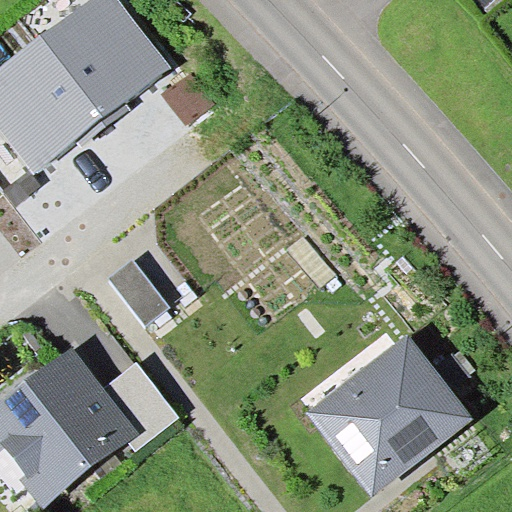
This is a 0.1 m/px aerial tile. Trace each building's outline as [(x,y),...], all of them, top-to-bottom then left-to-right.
[(175,90),(114,10),(47,61),(108,141),(175,90)] [(108,141),(47,61),(0,97),(0,140),(41,193),(108,141)] [(135,256),(110,275),(146,324),(172,305),(135,256)] [(410,326),(306,405),(373,492),(476,412),(457,386),(439,363),(410,326)] [(75,343),(0,400),(0,448),(43,504),(129,438),(141,429),(111,389),(75,343)] [(454,352),(439,363),(457,386),(471,375),(454,352)] [(124,380),(111,389),(141,429),(129,438),(137,449),(162,429),(124,380)]
